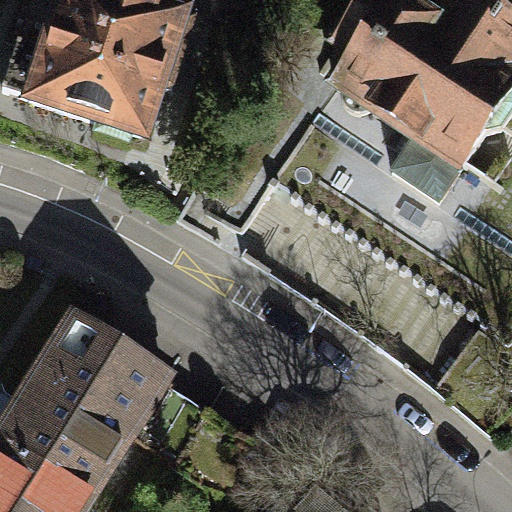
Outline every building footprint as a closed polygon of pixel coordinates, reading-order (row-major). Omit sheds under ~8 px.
[(61,0),(45,53),(17,44),(1,95),(95,124),(92,135),(128,146),(131,136),(144,140),(158,93),(171,89),(178,66),(170,56),(182,14),(152,5),(149,0),(61,0)] [(367,0),(336,46),(353,58),(333,88),(339,92),(341,103),(346,112),(358,116),(371,113),(412,140),(389,174),(437,206),(483,138),(498,132),(511,110),(511,108),(511,97),(511,94),(511,79),(505,75),(511,63),(511,27),(471,0),(367,0)] [(166,380),(73,324),(0,444),(0,511),(85,511),(131,438),(161,388),(166,380)] [(241,511),(275,456),(161,388),(131,438),(172,463),(168,469),(239,511),(241,511)] [(323,511),(313,503),(305,511),(323,511)]
